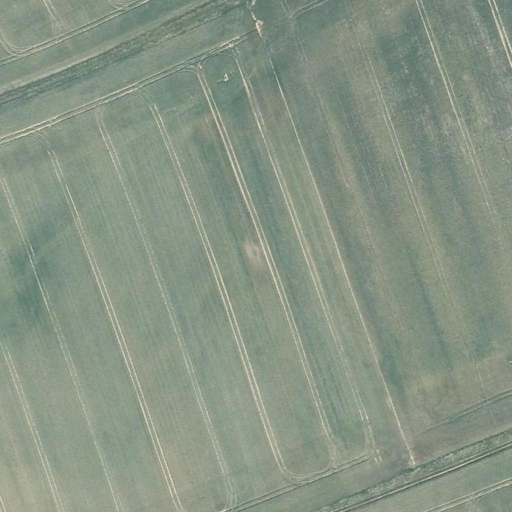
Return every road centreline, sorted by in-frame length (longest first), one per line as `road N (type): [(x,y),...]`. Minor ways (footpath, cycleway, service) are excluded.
road 1 (track): [(0,100),(229,0)]
road 2 (track): [(511,435),(314,511)]
